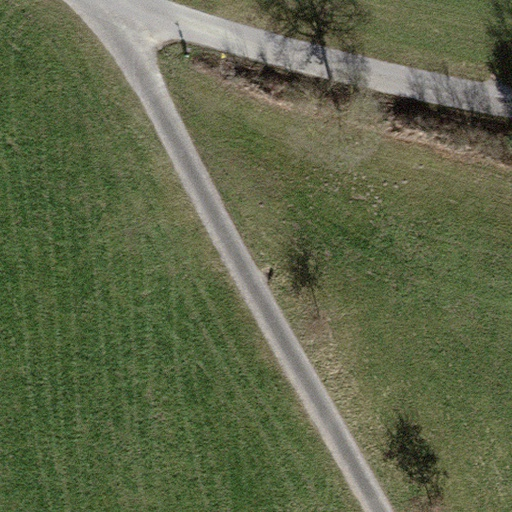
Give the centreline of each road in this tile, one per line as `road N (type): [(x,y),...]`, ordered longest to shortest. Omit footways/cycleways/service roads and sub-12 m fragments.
road 1 (track): [(395,511),(105,0)]
road 2 (unclassified): [(511,98),(397,79),(116,0)]
